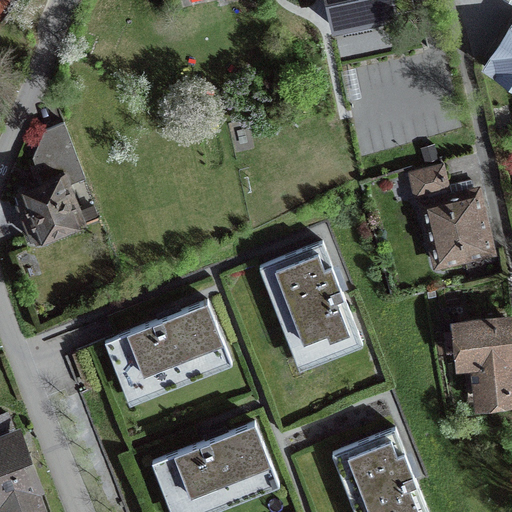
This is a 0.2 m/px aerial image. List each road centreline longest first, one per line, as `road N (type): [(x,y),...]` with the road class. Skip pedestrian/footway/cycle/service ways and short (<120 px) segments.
road 1 (residential): [(0,299),(77,511)]
road 2 (unknown): [(19,357),(211,264)]
road 3 (residential): [(75,0),(0,194)]
